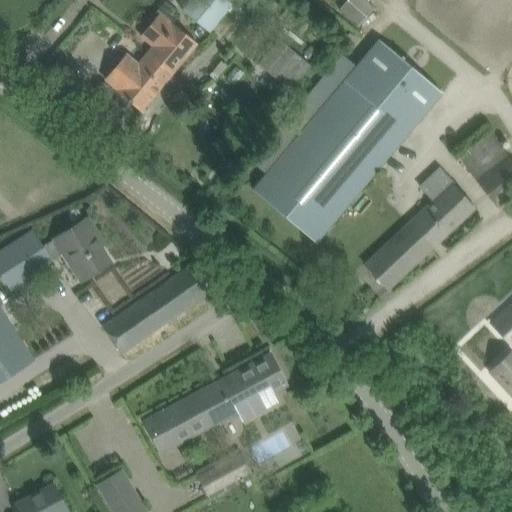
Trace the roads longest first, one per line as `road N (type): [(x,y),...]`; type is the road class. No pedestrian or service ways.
road 1 (unclassified): [(260,285),(0,78)]
road 2 (unclassified): [(260,285),(0,446)]
road 3 (unclassified): [(450,511),(336,353),(260,285)]
road 4 (track): [(336,353),(511,223)]
